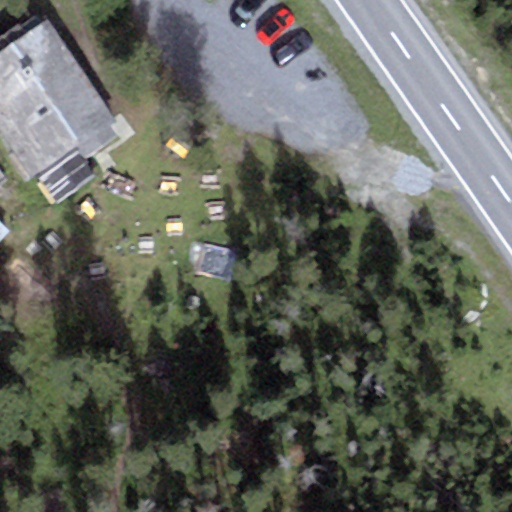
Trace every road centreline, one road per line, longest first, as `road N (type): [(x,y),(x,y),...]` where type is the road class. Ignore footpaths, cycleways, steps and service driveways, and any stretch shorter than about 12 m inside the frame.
road 1 (primary): [(369,0),(511,203)]
road 2 (track): [(179,0),(240,72),(321,145)]
